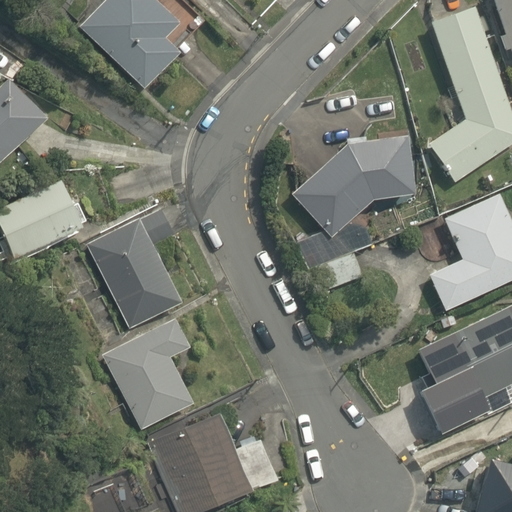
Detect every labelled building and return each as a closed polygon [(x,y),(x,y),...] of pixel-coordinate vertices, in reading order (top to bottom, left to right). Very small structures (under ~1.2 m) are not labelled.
[(97,0),(71,30),(135,86),(189,24),(167,4),(159,13),(143,0),(97,0)] [(511,0),(482,0),(511,78),(511,0)] [(418,142),(443,180),(511,139),(511,111),(464,1),(418,20),(459,115),(418,142)] [(0,150),(26,120),(37,107),(0,75),(0,150)] [(394,136),(332,140),(280,193),(323,236),(361,198),(398,195),(394,136)] [(42,180),(0,198),(0,254),(1,256),(63,229),(42,180)] [(511,215),(504,220),(487,191),(434,222),(453,255),(419,275),(443,315),(511,273),(511,215)] [(121,215),(77,239),(126,327),(172,301),(146,254),(176,238),(158,207),(126,225),(121,215)] [(162,319),(98,350),(136,425),(180,403),(156,354),(175,345),(162,319)] [(511,323),(439,354),(465,416),(511,396),(511,323)] [(251,439),(222,452),(203,412),(142,440),(174,511),(199,511),(234,496),(270,480),(251,439)] [(511,511),(511,464),(474,457),(463,511),(511,511)] [(126,473),(87,491),(96,511),(136,511),(142,509),(126,473)]
